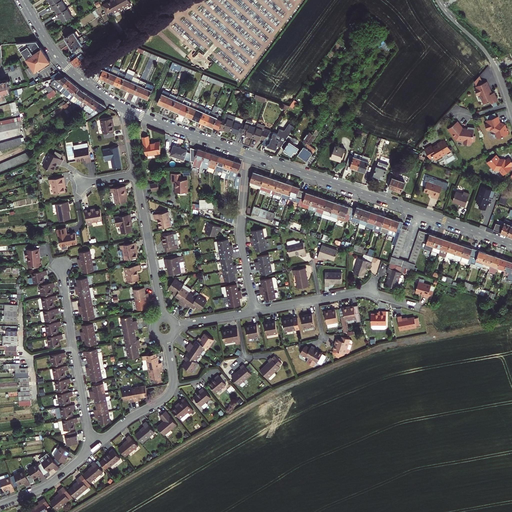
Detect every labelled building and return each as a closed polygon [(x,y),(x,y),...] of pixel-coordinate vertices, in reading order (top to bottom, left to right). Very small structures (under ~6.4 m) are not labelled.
[(55,9),(58,13),(67,8),(62,0),(60,0),(52,5),(51,5),(54,9),(55,9)] [(112,10),(113,11),(121,6),(117,0),(109,0),(101,5),(105,13),(112,10)] [(73,17),(67,8),(58,13),(57,14),(60,18),(61,18),(64,22),(73,17)] [(76,30),(65,37),(69,44),(80,37),(76,30)] [(84,44),(80,37),(69,44),(73,51),(80,46),(84,44)] [(50,60),(37,40),(16,42),(36,70),(50,60)] [(99,48),(96,43),(95,43),(84,51),(77,56),(71,61),(76,66),(83,61),(81,60),(89,54),(88,53),(89,53),(92,51),(92,53),(99,48)] [(80,46),(73,51),(77,56),(84,51),(80,46)] [(106,82),(113,67),(105,63),(103,66),(102,65),(100,69),(99,68),(96,76),(100,77),(99,79),(106,82)] [(113,85),(118,72),(120,70),(113,67),(106,82),(113,85)] [(127,91),(133,77),(134,73),(135,72),(128,69),(125,75),(120,88),(127,91)] [(113,85),(120,88),(125,75),(118,72),(113,85)] [(51,82),(59,90),(68,79),(65,77),(53,80),(51,82)] [(127,91),(134,94),(140,80),(136,79),(133,77),(127,91)] [(474,81),(477,86),(483,83),(481,79),(479,80),(478,78),(474,81)] [(0,81),(0,94),(4,93),(11,91),(8,79),(0,81)] [(63,93),(72,82),(68,79),(59,90),(63,93)] [(140,80),(134,94),(141,97),(147,84),(140,80)] [(477,86),(476,86),(477,88),(475,89),(478,96),(480,94),(485,104),(491,101),(492,103),(498,101),(494,92),(492,93),(487,81),(483,83),(477,86)] [(67,96),(76,85),(72,82),(63,93),(67,96)] [(153,87),(147,84),(141,97),(148,100),(153,87)] [(67,96),(71,99),(79,88),(76,85),(67,96)] [(75,103),(84,92),(79,88),(71,99),(75,103)] [(157,103),(164,106),(169,94),(170,94),(163,91),(157,103)] [(75,103),(80,106),(87,94),(84,92),(75,103)] [(84,109),(92,97),(87,94),(80,106),(84,109)] [(169,94),(164,106),(171,109),(176,97),(169,94)] [(171,109),(178,112),(184,100),(184,98),(177,95),(176,97),(171,109)] [(84,109),(87,111),(96,99),(92,97),(84,109)] [(96,109),(100,102),(96,99),(87,111),(90,113),(96,109)] [(184,100),(178,112),(185,115),(190,103),(184,100)] [(15,101),(10,103),(13,116),(18,114),(15,101)] [(89,114),(87,113),(85,114),(88,118),(97,113),(99,111),(106,106),(100,102),(96,109),(90,113),(89,114)] [(185,115),(191,118),(197,105),(191,102),(190,103),(185,115)] [(197,105),(191,118),(199,121),(204,108),(197,105)] [(211,111),(205,125),(213,128),(213,127),(219,129),(222,121),(217,119),(218,115),(214,113),(217,107),(214,106),(211,111)] [(204,108),(199,121),(205,125),(211,111),(204,108)] [(219,129),(223,131),(223,130),(224,128),(227,130),(231,131),(235,121),(236,117),(225,114),(222,121),(219,129)] [(496,132),(498,138),(504,136),(504,135),(508,134),(508,133),(509,132),(508,127),(506,128),(505,124),(500,122),(498,116),(496,116),(488,120),(486,120),(488,123),(485,124),(487,130),(491,129),(496,132)] [(112,117),(100,119),(103,132),(113,130),(112,121),(113,121),(112,117)] [(236,117),(235,121),(231,131),(237,133),(238,131),(242,133),(245,124),(241,122),(242,119),(236,117)] [(247,120),(245,124),(242,133),(246,134),(245,135),(252,138),(256,127),(251,126),(252,122),(247,120)] [(19,121),(0,124),(0,131),(20,127),(19,121)] [(471,141),(475,142),(475,136),(474,135),(474,127),(468,127),(468,129),(465,129),(462,129),(461,128),(462,127),(457,121),(448,129),(453,134),(452,135),(456,140),(457,139),(465,140),(464,143),(465,143),(467,144),(470,144),(471,141)] [(257,123),(256,127),(252,138),(260,140),(260,139),(264,140),(271,132),(271,131),(264,129),(265,126),(257,123)] [(278,146),(281,148),(289,136),(294,127),(289,124),(285,131),(279,129),(278,134),(271,132),(264,140),(261,144),(276,149),(278,146)] [(309,145),(319,132),(316,130),(312,135),(306,143),(298,155),(310,163),(314,158),(311,155),(315,150),(309,145)] [(303,141),(306,143),(312,135),(309,132),(303,141)] [(143,137),(146,155),(160,153),(160,142),(149,144),(148,136),(143,137)] [(292,138),(289,136),(281,148),(284,150),(292,155),(295,151),(296,152),(299,148),(296,146),(297,143),(297,141),(294,138),(292,138)] [(0,143),(0,149),(23,143),(21,137),(0,143)] [(433,157),(435,160),(442,156),(441,155),(445,152),(446,153),(451,150),(445,140),(443,142),(442,141),(437,144),(438,144),(433,147),(432,145),(425,150),(430,158),(433,157)] [(88,144),(74,147),(76,162),(86,160),(87,164),(91,163),(88,144)] [(117,145),(103,148),(105,159),(111,158),(113,166),(121,165),(119,155),(118,152),(119,152),(117,145)] [(184,158),(187,152),(187,150),(174,145),(171,154),(184,159),(184,158)] [(344,150),(335,146),(331,158),(341,162),(344,150)] [(200,166),(205,151),(198,149),(193,161),(194,162),(193,165),(197,166),(196,169),(196,172),(198,172),(198,171),(200,166)] [(208,166),(212,154),(205,151),(200,166),(207,168),(208,166)] [(63,159),(49,152),(43,165),(52,170),(57,161),(60,163),(63,159)] [(208,166),(215,168),(219,156),(212,154),(208,166)] [(358,170),(361,160),(360,159),(361,156),(355,154),(354,157),(349,156),(346,165),(350,167),(358,170)] [(504,175),(511,168),(510,166),(511,164),(511,161),(509,157),(505,160),(504,159),(499,159),(496,155),(487,162),(492,168),(493,166),(495,169),(499,169),(504,175)] [(216,174),(220,176),(227,158),(219,156),(215,168),(213,176),(213,178),(216,178),(216,175),(216,174)] [(228,178),(234,161),(227,158),(220,176),(228,178)] [(368,162),(361,160),(358,170),(365,173),(368,162)] [(239,188),(240,176),(237,175),(241,163),(234,161),(228,178),(235,181),(235,188),(239,188)] [(388,165),(378,162),(374,175),(383,179),(388,165)] [(254,183),(253,186),(260,188),(264,175),(253,172),(250,182),(254,183)] [(180,173),(171,173),(172,182),(176,182),(176,192),(187,191),(187,179),(180,179),(180,173)] [(271,178),(264,175),(260,188),(261,189),(266,191),(267,191),(271,178)] [(63,176),(49,179),(49,183),(52,183),(54,193),(65,191),(63,185),(65,184),(63,176)] [(425,181),(427,182),(424,191),(432,194),(431,196),(438,198),(442,188),(447,189),(449,183),(426,176),(425,181)] [(267,191),(266,195),(270,196),(271,193),(274,194),(278,180),(271,178),(267,191)] [(401,192),(405,182),(392,178),(389,188),(401,192)] [(286,183),(278,180),(274,194),(273,197),(280,199),(281,196),(286,183)] [(293,185),(286,183),(281,196),(288,199),(293,185)] [(293,185),(288,199),(299,202),(303,191),(299,190),(300,188),(293,185)] [(126,186),(111,189),(112,193),(114,193),(116,204),(127,202),(126,194),(127,194),(126,186)] [(482,186),(476,202),(480,203),(479,207),(485,209),(488,200),(487,200),(488,197),(489,198),(489,197),(493,198),(496,191),(482,186)] [(308,209),(313,194),(303,191),(299,202),(298,205),(308,209)] [(461,205),(465,206),(470,193),(464,191),(463,194),(456,191),(453,201),(461,204),(461,205)] [(316,211),(321,197),(313,194),(308,209),(316,211)] [(322,217),(328,199),(321,197),(316,211),(315,214),(322,217)] [(335,201),(328,199),(322,217),(329,219),(330,216),(335,201)] [(68,201),(56,204),(59,220),(70,218),(67,205),(69,205),(68,201)] [(342,204),(335,201),(330,216),(329,219),(336,221),(337,218),(342,204)] [(352,207),(342,204),(337,218),(344,221),(348,222),(349,219),(350,214),(352,207)] [(261,210),(253,207),(251,214),(258,216),(261,210)] [(359,223),(364,209),(357,207),(356,209),(352,207),(350,214),(349,219),(359,223)] [(371,211),(364,209),(359,223),(366,225),(371,211)] [(93,210),(85,211),(88,226),(92,225),(91,223),(102,221),(100,210),(93,211),(93,210)] [(261,210),(258,216),(266,219),(268,212),(261,210)] [(168,211),(154,214),(155,218),(158,218),(160,227),(171,225),(168,211)] [(373,229),(378,214),(371,211),(366,225),(366,226),(373,229)] [(273,220),(275,215),(268,212),(266,219),(273,221),(273,220)] [(131,214),(115,217),(117,226),(121,225),(122,234),(132,232),(130,222),(132,221),(131,214)] [(380,231),(385,216),(378,214),(373,229),(380,231)] [(392,218),(385,216),(380,231),(387,234),(392,218)] [(399,234),(400,231),(401,228),(402,224),(403,222),(392,218),(387,234),(394,236),(392,244),(395,245),(396,244),(397,241),(398,237),(399,234)] [(507,235),(511,223),(511,221),(506,219),(503,225),(496,222),(493,230),(507,235)] [(299,224),(292,222),(290,229),(297,232),(298,229),(299,224)] [(222,227),(209,223),(205,233),(216,237),(218,231),(220,232),(222,227)] [(65,227),(57,229),(61,246),(77,243),(75,232),(67,234),(65,227)] [(251,242),(264,239),(262,229),(252,231),(253,237),(250,238),(251,242)] [(178,248),(178,244),(175,244),(173,233),(173,232),(163,235),(164,243),(163,243),(164,247),(165,247),(166,250),(178,248)] [(424,239),(423,243),(422,245),(421,247),(432,251),(437,236),(426,232),(425,236),(424,239)] [(444,239),(437,236),(432,251),(439,253),(444,239)] [(228,239),(215,241),(217,251),(220,251),(233,248),(232,244),(229,245),(228,239)] [(264,239),(251,242),(252,246),(254,245),(256,251),(266,249),(264,239)] [(451,241),(444,239),(439,253),(438,254),(445,257),(446,256),(451,241)] [(288,246),(287,246),(290,256),(302,253),(302,257),(307,256),(304,243),(300,243),(300,241),(297,242),(295,240),(288,242),(287,243),(288,246)] [(458,243),(451,241),(446,256),(453,258),(458,243)] [(136,242),(120,245),(121,249),(120,249),(119,250),(120,255),(121,256),(125,255),(125,259),(138,257),(136,250),(138,250),(136,242)] [(465,246),(458,243),(453,258),(460,261),(465,246)] [(364,254),(365,254),(366,249),(364,248),(364,246),(360,244),(360,245),(357,252),(364,254)] [(334,260),(338,250),(322,245),(318,258),(321,259),(323,256),(334,260)] [(471,263),(476,249),(465,246),(460,261),(471,264),(471,263)] [(220,251),(221,261),(232,258),(231,253),(233,252),(233,248),(220,251)] [(25,252),(25,257),(28,257),(29,267),(41,267),(40,261),(39,262),(39,257),(40,257),(39,249),(28,249),(28,252),(25,252)] [(482,266),(487,253),(476,249),(471,263),(482,266)] [(78,259),(79,263),(92,260),(90,251),(80,253),(81,259),(78,259)] [(494,255),(487,253),(482,266),(489,269),(494,255)] [(183,254),(165,258),(166,266),(168,265),(169,274),(181,271),(179,261),(184,260),(183,254)] [(255,266),(270,263),(268,254),(258,256),(259,261),(255,262),(255,266)] [(497,268),(501,258),(494,255),(489,269),(488,271),(495,274),(497,268)] [(398,259),(392,256),(390,262),(402,266),(404,260),(398,259)] [(362,259),(359,257),(354,273),(364,276),(368,265),(371,266),(372,262),(362,259)] [(221,261),(223,270),(236,268),(236,264),(233,264),(232,258),(221,261)] [(504,270),(508,260),(501,258),(497,268),(504,270)] [(94,270),(92,260),(79,263),(79,267),(82,267),(84,273),(94,270)] [(415,264),(409,262),(404,260),(402,266),(404,267),(410,269),(413,270),(415,264)] [(511,272),(511,261),(508,260),(504,270),(503,273),(508,275),(509,272),(511,272)] [(390,262),(387,271),(391,272),(387,284),(396,287),(401,272),(403,272),(404,267),(402,266),(390,262)] [(270,263),(255,266),(256,269),(260,269),(261,274),(272,272),(270,263)] [(140,264),(125,267),(128,281),(139,279),(137,270),(141,269),(140,264)] [(309,286),(305,267),(293,269),(294,274),(296,274),(298,288),(309,286)] [(237,272),(236,268),(223,270),(225,281),(235,278),(234,272),(237,272)] [(34,283),(34,284),(44,281),(43,276),(47,275),(47,270),(32,273),(33,277),(29,278),(28,279),(29,283),(30,284),(34,283)] [(342,282),(342,272),(325,271),(325,284),(329,285),(329,281),(342,282)] [(260,290),(273,287),(277,286),(275,277),(274,276),(261,279),(262,285),(259,285),(260,290)] [(75,286),(76,290),(90,288),(88,277),(77,279),(78,286),(75,286)] [(176,295),(184,283),(175,277),(170,286),(175,290),(173,293),(176,295)] [(429,289),(431,285),(418,281),(415,291),(423,294),(423,296),(427,297),(429,289)] [(474,292),(475,287),(476,285),(465,281),(463,288),(474,292)] [(55,282),(40,285),(42,295),(52,293),(51,287),(56,287),(55,282)] [(184,283),(176,295),(181,298),(178,301),(182,303),(190,291),(192,288),(185,283),(184,283)] [(224,293),(225,296),(241,293),(241,289),(238,289),(236,284),(222,286),(223,292),(224,293)] [(80,294),(81,300),(92,297),(95,297),(93,287),(90,288),(76,290),(77,294),(80,294)] [(134,289),(136,299),(149,296),(149,293),(146,293),(145,287),(134,289)] [(273,287),(260,290),(260,294),(264,293),(265,299),(275,297),(273,287)] [(187,302),(191,305),(198,296),(199,294),(200,292),(197,290),(195,294),(190,291),(182,303),(185,305),(187,302)] [(242,297),(241,293),(225,296),(224,296),(224,300),(229,299),(230,305),(240,304),(239,297),(242,297)] [(208,300),(199,294),(198,296),(191,305),(195,307),(196,305),(202,308),(208,300)] [(57,295),(42,298),(44,309),(54,307),(53,300),(58,300),(57,295)] [(150,300),(149,296),(136,299),(138,309),(148,307),(147,301),(150,300)] [(79,306),(80,310),(93,307),(92,297),(81,300),(82,305),(79,306)] [(357,303),(343,306),(344,314),(340,315),(342,325),(346,324),(345,318),(356,316),(356,320),(360,319),(357,303)] [(93,307),(80,310),(81,314),(84,313),(85,320),(96,318),(93,307)] [(59,308),(41,312),(40,313),(42,321),(43,322),(56,319),(55,313),(60,312),(59,308)] [(335,308),(324,310),(326,322),(327,322),(327,325),(337,324),(338,322),(335,308)] [(378,312),(370,312),(370,323),(371,323),(371,326),(372,327),(383,327),(385,326),(385,323),(386,310),(378,310),(378,312)] [(312,312),(300,314),(303,326),(314,324),(312,312)] [(293,315),(282,317),(284,330),(299,327),(297,316),(293,317),(293,315)] [(121,318),(123,327),(138,324),(137,320),(133,321),(132,316),(121,318)] [(401,316),(397,316),(399,330),(415,327),(415,326),(414,318),(413,317),(401,319),(401,316)] [(275,319),(264,321),(266,333),(277,331),(275,319)] [(60,321),(46,324),(48,334),(58,332),(57,326),(61,325),(60,321)] [(257,322),(246,324),(248,336),(259,334),(257,322)] [(94,323),(83,325),(84,332),(81,332),(82,336),(96,333),(94,323)] [(123,327),(125,336),(135,334),(134,329),(139,328),(138,324),(123,327)] [(234,327),(223,329),(225,341),(235,339),(236,342),(240,341),(237,326),(234,327)] [(199,336),(197,339),(206,345),(208,347),(214,338),(205,332),(202,338),(199,336)] [(97,344),(96,333),(82,336),(83,340),(86,339),(87,346),(97,344)] [(62,334),(48,337),(50,348),(60,345),(59,339),(63,338),(62,334)] [(125,336),(127,346),(140,343),(140,339),(137,340),(135,334),(125,336)] [(349,351),(352,341),(348,340),(349,336),(342,334),(340,338),(336,337),(333,348),(334,348),(333,350),(334,353),(340,354),(344,352),(345,351),(347,351),(349,351)] [(188,345),(200,353),(206,345),(197,339),(194,344),(190,342),(188,345)] [(127,346),(129,358),(140,356),(138,347),(141,347),(140,343),(127,346)] [(195,361),(200,353),(188,345),(186,348),(189,350),(186,355),(195,361)] [(300,352),(308,356),(306,361),(314,365),(316,361),(317,361),(320,363),(322,362),(325,356),(325,354),(322,352),(314,348),(315,347),(311,345),(310,347),(305,345),(304,345),(300,352)] [(89,361),(103,359),(102,352),(98,353),(97,349),(84,352),(85,356),(88,355),(89,361)] [(66,352),(51,355),(53,366),(64,364),(63,358),(67,357),(66,352)] [(156,353),(143,356),(145,364),(144,366),(144,370),(150,369),(163,366),(162,362),(159,363),(158,356),(157,357),(156,353)] [(192,371),(198,363),(195,361),(186,355),(184,358),(187,360),(183,365),(192,371)] [(270,361),(261,369),(268,377),(280,365),(279,365),(282,362),(274,355),(272,357),(271,356),(268,359),(270,361)] [(103,359),(89,361),(90,368),(87,368),(88,372),(101,369),(105,369),(103,359)] [(242,367),(232,375),(239,383),(252,373),(244,363),(241,366),(242,367)] [(68,365),(54,368),(55,379),(66,377),(65,371),(69,370),(68,365)] [(163,366),(150,369),(151,379),(155,378),(156,382),(162,381),(161,377),(162,377),(161,371),(164,370),(163,366)] [(101,369),(88,372),(89,376),(92,376),(93,382),(103,380),(101,369)] [(216,378),(210,384),(216,392),(226,383),(219,374),(216,377),(216,378)] [(71,379),(56,381),(58,392),(69,390),(68,384),(72,383),(71,379)] [(91,392),(91,396),(106,393),(104,384),(94,386),(95,391),(91,392)] [(132,388),(135,402),(139,401),(138,398),(148,396),(146,386),(132,388)] [(132,388),(122,390),(124,400),(131,399),(131,402),(135,402),(132,388)] [(199,394),(195,398),(202,406),(211,397),(203,388),(198,392),(199,394)] [(73,391),(58,394),(59,399),(55,400),(55,401),(55,405),(57,406),(61,405),(71,403),(70,397),(74,396),(73,391)] [(97,404),(107,402),(106,393),(91,396),(92,400),(96,399),(97,404)] [(179,405),(174,410),(181,418),(189,411),(191,413),(194,410),(185,399),(178,404),(179,405)] [(95,410),(96,414),(109,411),(107,402),(97,404),(98,409),(95,410)] [(76,404),(61,407),(57,408),(58,416),(60,418),(74,416),(72,409),(77,408),(76,404)] [(109,411),(96,414),(96,417),(100,417),(101,423),(111,421),(109,411)] [(161,431),(177,424),(166,411),(160,415),(165,421),(158,426),(161,431)] [(65,429),(65,431),(71,429),(76,428),(75,422),(79,421),(78,417),(59,421),(61,429),(62,430),(65,429)] [(143,442),(145,440),(147,438),(150,437),(156,432),(147,421),(143,424),(146,427),(136,435),(143,442)] [(72,432),(65,433),(68,445),(79,443),(77,434),(76,435),(75,431),(72,432)] [(129,440),(120,448),(126,456),(139,445),(130,435),(127,438),(129,440)] [(70,451),(58,444),(57,444),(52,453),(52,454),(65,462),(69,455),(68,454),(70,451)] [(111,452),(104,458),(105,459),(101,462),(106,468),(110,465),(111,466),(121,458),(114,449),(110,452),(111,452)] [(59,468),(48,453),(40,460),(42,463),(49,471),(54,467),(56,470),(59,468)] [(94,466),(85,473),(91,481),(104,471),(95,460),(92,463),(94,466)] [(49,471),(42,463),(38,466),(43,476),(49,471)] [(38,466),(36,464),(27,469),(30,474),(32,479),(38,475),(40,479),(44,477),(43,476),(38,466)] [(26,476),(23,470),(9,477),(11,480),(15,478),(18,484),(23,482),(25,486),(29,484),(26,476)] [(78,482),(69,489),(76,497),(91,484),(83,474),(76,479),(78,482)] [(0,475),(0,482),(1,487),(2,490),(8,488),(10,492),(14,490),(13,487),(11,480),(9,477),(9,476),(4,478),(3,475),(0,475)] [(60,494),(51,502),(57,510),(72,497),(64,487),(58,492),(60,494)] [(45,505),(41,499),(37,502),(39,505),(29,511),(46,511),(48,511),(45,505)]
